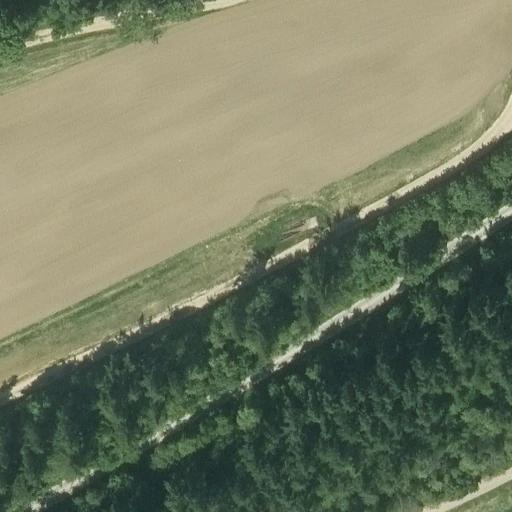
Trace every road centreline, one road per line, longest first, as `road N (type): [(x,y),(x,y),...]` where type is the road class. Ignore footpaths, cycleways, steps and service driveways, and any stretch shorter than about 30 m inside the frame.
road 1 (track): [(511,129),(500,147),(0,408)]
road 2 (track): [(45,511),(511,220)]
road 3 (track): [(0,42),(75,15),(240,0)]
